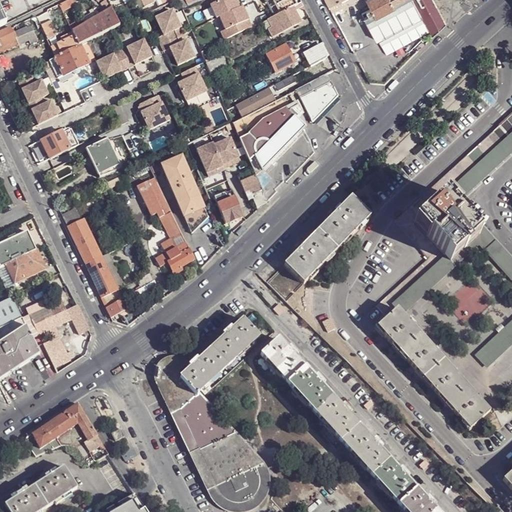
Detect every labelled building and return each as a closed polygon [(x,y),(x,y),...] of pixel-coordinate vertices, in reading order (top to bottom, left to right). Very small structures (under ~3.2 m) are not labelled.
[(71,0),(70,0),(59,5),(62,12),(75,7),(73,4),(71,0)] [(144,8),(140,0),(133,0),(136,5),(140,10),(144,8)] [(178,0),(140,0),(144,8),(145,9),(156,4),(155,1),(156,1),(158,0),(162,0),(165,6),(178,0)] [(162,0),(158,0),(156,1),(160,9),(165,6),(162,0)] [(188,8),(184,0),(178,0),(183,9),(183,10),(188,8)] [(210,0),(213,5),(211,6),(217,19),(220,18),(226,31),(221,33),(225,40),(252,27),(243,7),(240,9),(235,0),(210,0)] [(271,0),(279,15),(297,6),(294,0),(271,0)] [(366,0),(373,13),(364,18),(375,39),(375,41),(385,36),(383,33),(410,19),(399,0),(366,0)] [(432,0),(413,0),(433,37),(445,25),(432,0)] [(302,3),(297,6),(279,15),(263,24),(267,32),(269,31),(273,39),(301,24),(296,14),(305,9),(302,3)] [(70,28),(73,33),(75,37),(80,47),(89,43),(112,31),(121,28),(112,10),(98,19),(85,26),(82,21),(70,28)] [(162,46),(179,38),(185,35),(173,11),(156,19),(164,36),(158,39),(159,39),(162,46)] [(85,26),(98,19),(94,14),(82,21),(85,26)] [(48,21),(40,26),(47,40),(56,36),(48,21)] [(18,39),(20,45),(28,41),(30,44),(37,41),(30,24),(14,32),(17,39),(18,39)] [(0,33),(0,46),(17,39),(14,32),(12,28),(0,33)] [(75,37),(73,33),(61,39),(63,43),(75,37)] [(63,43),(51,49),(55,59),(80,47),(75,37),(63,43)] [(179,38),(162,46),(164,53),(171,50),(179,66),(196,59),(188,41),(181,44),(179,38)] [(0,46),(0,54),(20,45),(18,39),(17,39),(0,46)] [(145,40),(121,52),(129,69),(153,58),(145,40)] [(303,54),(310,66),(325,59),(327,57),(321,45),(303,54)] [(296,63),(286,46),(284,47),(279,50),(266,56),(275,74),(285,69),(295,64),(296,63)] [(89,65),(80,47),(55,59),(54,59),(63,77),(89,65)] [(208,50),(201,53),(212,76),(228,67),(223,57),(214,61),(208,50)] [(121,52),(98,63),(106,80),(129,69),(121,52)] [(54,59),(49,62),(57,80),(63,77),(54,59)] [(310,66),(314,75),(322,70),(325,76),(326,76),(333,72),(325,59),(310,66)] [(285,69),(288,74),(298,69),(295,64),(285,69)] [(196,68),(182,74),(186,82),(179,85),(187,102),(208,92),(196,68)] [(285,69),(275,74),(277,79),(288,74),(285,69)] [(322,70),(314,75),(317,80),(325,76),(322,70)] [(295,92),(312,124),(337,98),(326,76),(325,76),(317,80),(295,92)] [(19,85),(29,105),(42,99),(49,96),(42,81),(35,84),(32,78),(19,85)] [(234,105),(239,119),(275,105),(269,91),(234,105)] [(170,122),(158,98),(157,98),(157,99),(156,99),(156,100),(155,100),(155,99),(145,104),(148,111),(141,114),(150,132),(170,122)] [(42,99),(29,105),(39,126),(58,116),(51,102),(45,105),(42,99)] [(296,106),(295,103),(263,120),(248,135),(256,144),(254,147),(254,152),(256,155),(259,158),(263,159),(267,158),(270,155),(272,151),(271,147),(269,143),(268,143),(294,117),(295,118),(301,112),(298,105),(296,106)] [(114,107),(121,125),(128,122),(120,104),(114,107)] [(262,172),(305,128),(295,118),(294,117),(268,143),(269,143),(271,147),(272,151),(270,155),(267,158),(263,159),(259,158),(256,155),(254,152),(254,147),(256,144),(248,135),(239,140),(249,162),(254,157),(262,172)] [(511,117),(397,223),(424,252),(435,243),(417,223),(446,196),(511,135),(511,117)] [(233,124),(226,127),(228,132),(235,129),(233,124)] [(201,132),(204,138),(209,135),(216,131),(216,130),(214,126),(201,132)] [(61,132),(41,141),(50,160),(78,145),(71,130),(62,135),(61,132)] [(511,135),(446,196),(461,202),(511,155),(511,135)] [(92,163),(100,179),(122,168),(117,159),(121,157),(118,151),(113,139),(92,149),(97,161),(92,163)] [(230,139),(214,146),(224,169),(231,166),(229,162),(238,158),(230,139)] [(213,144),(197,151),(206,174),(215,170),(217,173),(224,170),(224,169),(214,146),(213,144)] [(92,149),(87,151),(92,163),(97,161),(92,149)] [(122,168),(128,166),(120,150),(118,151),(121,157),(117,159),(122,168)] [(187,227),(209,218),(183,157),(161,167),(187,227)] [(252,169),(238,176),(246,196),(250,195),(256,207),(262,205),(266,201),(261,190),(253,171),(252,169)] [(163,217),(171,213),(154,179),(146,183),(163,217)] [(161,219),(163,217),(146,183),(135,188),(149,218),(156,215),(158,220),(161,219)] [(232,191),(214,198),(225,226),(243,218),(235,198),(232,191)] [(446,196),(417,223),(435,243),(438,246),(449,257),(451,260),(480,233),(446,196)] [(480,233),(480,246),(511,279),(511,257),(461,202),(446,196),(480,233)] [(319,231),(339,251),(372,218),(353,198),(319,231)] [(63,218),(67,228),(79,223),(75,213),(63,218)] [(181,233),(172,213),(171,213),(163,217),(161,219),(170,239),(181,233)] [(209,218),(187,227),(190,235),(209,218)] [(85,266),(101,258),(83,221),(79,223),(67,228),(85,266)] [(339,251),(319,231),(285,265),(305,285),(339,251)] [(28,232),(0,245),(0,268),(36,251),(28,232)] [(181,267),(195,260),(189,249),(186,242),(181,233),(170,239),(161,243),(166,252),(155,258),(159,266),(162,264),(166,262),(169,267),(173,275),(182,270),(181,267)] [(480,246),(480,233),(451,260),(449,257),(395,306),(397,309),(399,311),(404,316),(480,246)] [(438,246),(435,243),(424,252),(427,256),(438,246)] [(388,319),(399,311),(397,309),(395,306),(449,257),(438,246),(427,256),(430,259),(378,307),(388,319)] [(0,268),(0,277),(6,292),(16,287),(14,284),(45,269),(36,251),(0,268)] [(101,258),(117,291),(124,288),(108,255),(101,258)] [(101,258),(85,266),(101,299),(117,291),(101,258)] [(150,274),(137,281),(141,289),(148,285),(154,282),(150,274)] [(152,291),(157,287),(154,282),(148,285),(152,291)] [(0,328),(21,318),(11,297),(8,298),(0,301),(0,328)] [(45,321),(34,325),(44,345),(56,369),(70,362),(55,328),(72,320),(79,335),(89,331),(77,307),(74,308),(66,311),(62,301),(49,307),(53,317),(45,321)] [(124,312),(120,305),(118,301),(105,309),(110,319),(117,315),(119,318),(125,315),(124,312)] [(120,305),(124,312),(131,309),(127,302),(120,305)] [(29,316),(34,325),(45,321),(53,317),(49,307),(29,316)] [(409,363),(430,345),(404,316),(399,311),(388,319),(378,329),(409,363)] [(0,375),(38,352),(27,330),(21,318),(0,328),(0,375)] [(213,348),(228,366),(260,337),(244,320),(234,330),(231,327),(222,334),(225,337),(213,348)] [(489,369),(511,347),(511,325),(478,357),(489,369)] [(261,356),(288,385),(305,369),(295,359),(299,356),(291,348),(289,350),(278,339),(261,356)] [(426,381),(446,362),(430,345),(409,363),(426,381)] [(228,366),(213,348),(200,360),(197,357),(191,364),(193,366),(191,368),(183,376),(182,377),(197,394),(198,393),(228,366)] [(0,381),(40,357),(38,352),(0,375),(0,381)] [(156,378),(165,378),(165,374),(166,371),(169,368),(173,368),(176,369),(183,376),(191,368),(189,366),(191,364),(188,360),(184,358),(178,356),(172,355),(166,357),(161,361),(158,366),(156,371),(156,378)] [(446,362),(426,381),(440,397),(461,379),(446,362)] [(206,465),(247,446),(201,396),(199,394),(198,393),(197,394),(196,395),(180,378),(182,377),(183,376),(176,369),(173,368),(169,368),(166,371),(165,374),(165,378),(206,465)] [(288,385),(315,414),(332,398),(322,388),(325,385),(318,377),(315,379),(305,369),(288,385)] [(197,394),(182,377),(180,378),(196,395),(197,394)] [(213,499),(220,494),(212,475),(206,465),(165,378),(156,378),(213,499)] [(440,397),(448,406),(469,388),(461,379),(440,397)] [(448,406),(457,416),(478,398),(469,388),(448,406)] [(315,414),(341,443),(358,427),(348,416),(352,414),(344,406),(341,408),(332,398),(315,414)] [(478,398),(457,416),(472,432),(492,412),(478,398)] [(41,430),(48,444),(77,425),(88,442),(95,439),(97,437),(78,405),(41,430)] [(41,450),(33,436),(25,441),(35,457),(61,447),(70,448),(77,450),(87,467),(88,466),(88,467),(95,463),(85,447),(86,445),(88,443),(88,442),(77,425),(48,444),(41,450)] [(343,445),(345,447),(362,431),(361,430),(358,427),(341,443),(343,445)] [(33,436),(41,450),(48,444),(41,430),(33,436)] [(120,431),(112,435),(115,442),(124,438),(120,431)] [(345,447),(372,477),(389,461),(380,451),(382,448),(375,440),(372,443),(362,431),(345,447)] [(105,450),(97,437),(95,439),(88,442),(88,443),(86,445),(85,447),(95,463),(109,456),(105,450)] [(206,465),(212,475),(255,455),(247,446),(206,465)] [(120,456),(125,463),(133,458),(129,450),(120,456)] [(212,475),(220,494),(225,498),(231,501),(237,503),(244,502),(250,499),(255,495),(262,501),(266,494),(268,487),(268,479),(266,471),(263,464),(255,455),(212,475)] [(372,477),(399,505),(416,490),(406,479),(409,476),(401,469),(399,472),(389,461),(372,477)] [(109,488),(121,485),(114,463),(103,467),(109,488)] [(4,505),(8,511),(39,511),(41,511),(54,503),(70,493),(77,489),(64,467),(56,472),(52,475),(50,473),(44,477),(46,479),(40,482),(27,490),(22,493),(21,492),(15,495),(16,497),(11,500),(4,505)] [(399,505),(404,511),(436,511),(433,508),(436,506),(428,498),(426,500),(416,490),(399,505)] [(54,503),(56,506),(72,496),(70,493),(54,503)] [(262,501),(255,495),(250,499),(244,502),(237,503),(231,501),(225,498),(220,494),(213,499),(217,504),(224,509),(231,511),(237,511),(240,511),(247,511),(262,501)]
